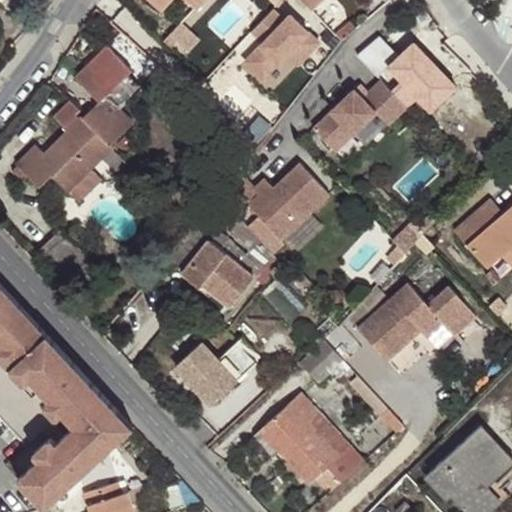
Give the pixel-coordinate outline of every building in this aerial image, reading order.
[(206,0),(151,0),(161,9),(169,0),(189,0),(198,9),(206,0)] [(285,20),(274,9),(253,31),(266,43),(249,61),(266,77),(289,53),(299,63),(320,41),(291,14),(285,20)] [(164,30),(178,42),(186,33),(188,31),(176,19),(164,30)] [(342,41),(357,28),(350,19),(335,33),(342,41)] [(470,67),(444,42),(409,79),(424,94),(442,78),(465,100),(482,84),(470,70),(471,69),(470,67)] [(120,109),(141,88),(127,74),(131,70),(108,48),(77,78),(99,100),(113,114),(119,108),(120,109)] [(407,106),(381,79),(363,97),(355,89),(314,127),(336,150),(377,111),(389,124),(407,106)] [(66,192),(92,168),(114,147),(112,146),(135,124),(120,109),(119,108),(113,114),(99,100),(84,116),(70,103),(55,118),(69,132),(47,155),(36,145),(18,164),(19,166),(14,170),(25,181),(29,177),(39,189),(52,177),(66,192)] [(280,239),(330,194),(301,162),(274,186),(271,183),(260,192),(255,187),(240,170),(221,194),(238,213),(248,202),(280,239)] [(66,192),(76,202),(101,179),(92,168),(66,192)] [(260,192),(271,183),(266,177),(255,187),(260,192)] [(228,203),(220,194),(193,226),(192,227),(202,235),(228,203)] [(511,245),(511,205),(504,213),(491,198),(455,230),(487,267),(502,254),(511,245)] [(241,218),(228,203),(202,235),(210,240),(219,230),(226,222),(232,227),(241,218)] [(254,233),(241,218),(232,227),(244,241),(254,233)] [(168,255),(167,256),(186,270),(210,240),(202,235),(192,227),(168,255)] [(38,250),(70,285),(95,263),(62,228),(38,250)] [(210,240),(186,270),(184,272),(200,286),(203,283),(232,306),(256,276),(248,270),(255,261),(234,244),(235,243),(219,230),(210,240)] [(262,241),(254,233),(244,241),(252,250),(262,241)] [(369,276),(383,247),(361,236),(347,265),(369,276)] [(262,241),(252,250),(266,265),(275,255),(262,241)] [(508,261),(511,257),(511,245),(502,254),(508,261)] [(280,277),(267,290),(295,319),(308,306),(280,277)] [(457,333),(477,315),(450,286),(431,303),(411,281),(359,328),(387,360),(422,330),(428,337),(446,321),(457,333)] [(54,501),(133,427),(84,374),(0,284),(0,346),(15,363),(30,379),(74,426),(56,443),(38,459),(17,479),(44,507),(47,506),(54,501)] [(325,339),(300,363),(319,381),(334,367),(343,358),(325,339)] [(177,364),(212,403),(258,361),(239,340),(219,358),(203,341),(177,364)] [(0,346),(0,359),(8,369),(15,363),(0,346)] [(24,385),(30,379),(15,363),(8,369),(24,385)] [(366,461),(303,391),(266,424),(284,443),(287,441),(294,448),(285,456),(309,483),(328,467),(342,483),(366,461)] [(56,419),(62,413),(49,399),(42,405),(56,419)] [(284,443),(266,424),(261,429),(285,456),(294,448),(287,441),(284,443)] [(481,424),(431,471),(453,494),(470,511),(476,511),(489,500),(477,487),(511,456),(481,424)] [(38,459),(56,443),(50,436),(32,453),(38,459)] [(511,463),(511,456),(477,487),(489,500),(476,511),(490,511),(510,494),(496,479),(511,463)] [(453,494),(431,471),(424,476),(447,501),(453,494)] [(136,511),(130,491),(123,494),(119,481),(85,493),(91,511),(136,511)]
